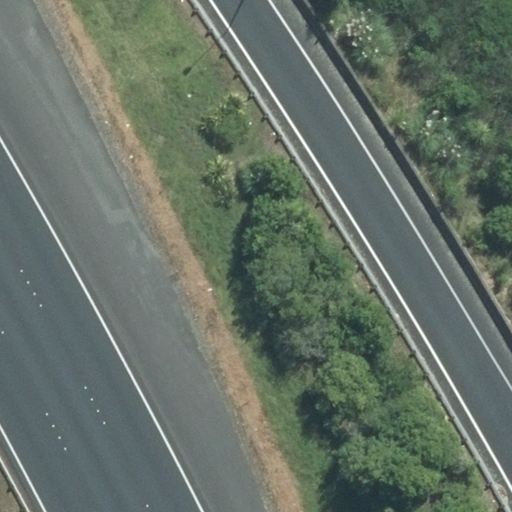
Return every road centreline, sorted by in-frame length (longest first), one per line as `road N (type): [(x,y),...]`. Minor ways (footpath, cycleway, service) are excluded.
road 1 (motorway): [(239,0),(511,415)]
road 2 (motorway): [(0,332),(99,511)]
